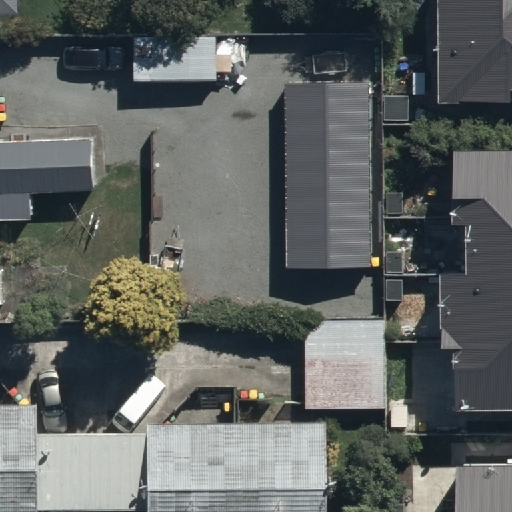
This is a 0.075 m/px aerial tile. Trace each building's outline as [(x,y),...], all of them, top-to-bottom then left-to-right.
[(0,0),(0,16),(20,16),(19,0),(0,0)] [(511,0),(437,0),(438,103),(511,103),(511,89),(511,88),(511,0)] [(147,29),(145,153),(227,154),(230,31),(147,29)] [(372,81),(285,83),(288,270),(375,269),(372,81)] [(0,214),(33,213),(32,187),(92,184),(89,135),(0,139),(0,302),(3,302),(3,284),(0,283),(0,214)] [(511,149),(449,150),(449,223),(466,222),(467,274),(442,274),(443,349),(456,349),(456,411),(511,410),(511,149)] [(381,402),(381,313),(304,313),(304,402),(381,402)] [(0,511),(70,511),(141,511),(140,511),(320,511),(320,425),(143,427),(143,437),(31,438),(31,407),(0,407),(0,511)] [(511,511),(511,465),(457,466),(457,511),(511,511)]
